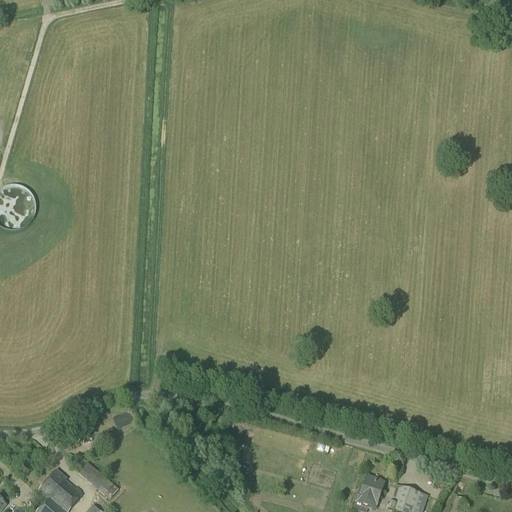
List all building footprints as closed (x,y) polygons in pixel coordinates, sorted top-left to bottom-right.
[(202,449),(205,442),(200,440),(197,447),(202,449)] [(110,501),(118,491),(83,462),(75,472),(110,501)] [(69,511),(83,496),(66,482),(68,481),(57,471),(39,493),(48,501),(38,511),(69,511)] [(437,487),(446,492),(452,480),(443,476),(437,487)] [(376,511),(385,484),(381,483),(381,482),(367,477),(362,491),(360,491),(356,504),(376,511)] [(397,502),(397,504),(394,511),(393,511),(420,511),(421,509),(417,507),(421,495),(398,489),(395,501),(397,502)] [(464,511),(468,503),(456,498),(449,511),(464,511)] [(397,504),(389,501),(387,509),(394,511),(397,504)]
